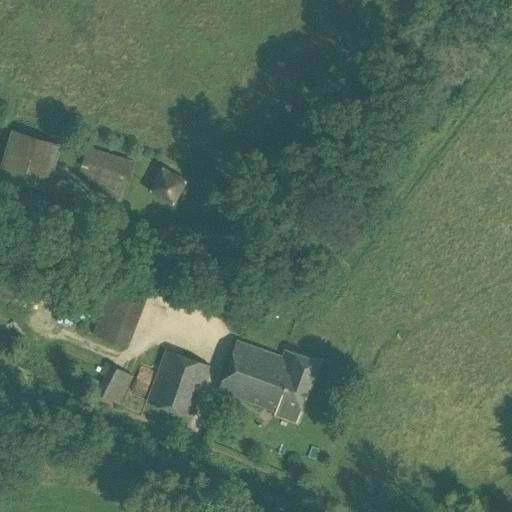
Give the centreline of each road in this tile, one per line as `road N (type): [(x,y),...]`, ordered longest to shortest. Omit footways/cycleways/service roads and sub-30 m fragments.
road 1 (track): [(0,239),(95,261),(149,287),(144,243),(318,187),(456,0)]
road 2 (track): [(209,312),(216,366),(159,511)]
